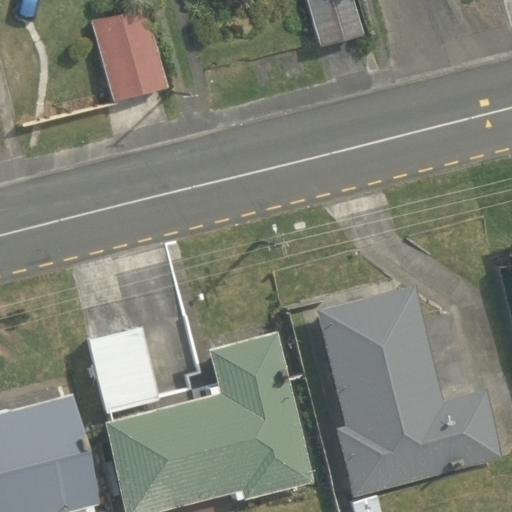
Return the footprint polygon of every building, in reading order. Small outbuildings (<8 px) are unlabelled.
[(305,0),(318,45),(363,33),(354,0),(305,0)] [(113,101),(168,86),(146,6),(91,20),(113,101)] [(343,422),(332,424),(354,511),(383,511),(378,489),(503,456),(485,386),(442,395),(414,280),(315,304),(343,422)] [(105,410),(159,398),(142,325),(88,337),(105,410)] [(314,480),(277,328),(208,345),(217,381),(207,384),(209,391),(102,417),(124,511),(146,511),(177,505),(178,511),(192,511),(201,510),(199,499),(239,489),(241,498),(314,480)] [(0,408),(0,511),(58,511),(100,501),(72,390),(0,408)]
